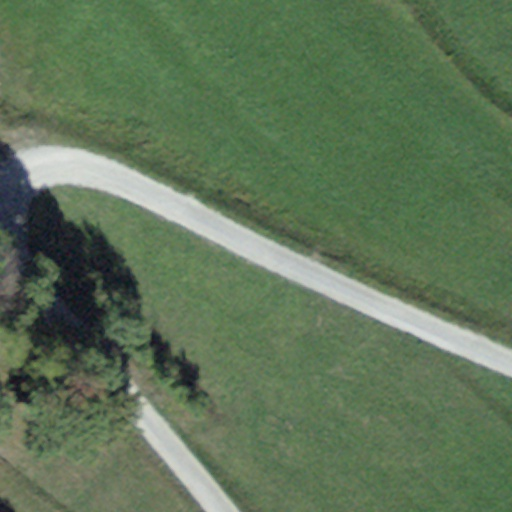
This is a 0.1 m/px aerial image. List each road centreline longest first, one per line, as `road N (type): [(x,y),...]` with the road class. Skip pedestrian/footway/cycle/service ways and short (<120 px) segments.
road 1 (track): [(0,205),(3,183),(50,162),(106,174),(511,357)]
road 2 (track): [(225,511),(28,288),(0,231)]
